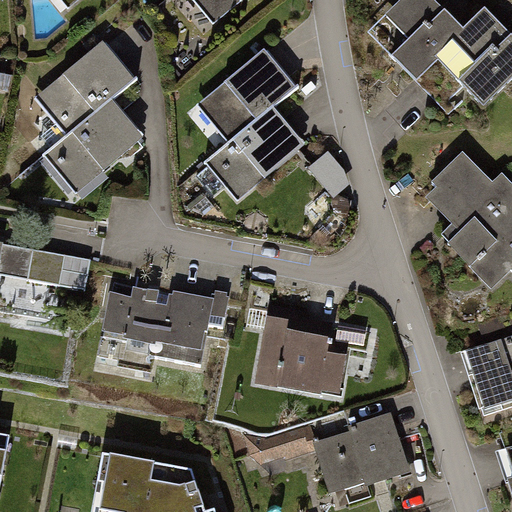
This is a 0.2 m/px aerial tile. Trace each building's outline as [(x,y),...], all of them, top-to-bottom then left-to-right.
[(54,0),(66,15),(84,0),(54,0)] [(185,0),(210,30),(247,0),(185,0)] [(426,0),(412,0),(371,40),(416,86),(445,58),(490,104),(511,83),(511,35),(486,8),(459,34),(426,0)] [(111,41),(43,98),(74,135),(44,160),(76,199),(147,140),(115,101),(142,78),(111,41)] [(270,50),(201,106),(232,143),(201,168),(234,207),(305,149),(273,110),(301,88),(270,50)] [(0,89),(10,91),(12,77),(0,75),(0,89)] [(336,194),(355,178),(331,150),(312,166),(336,194)] [(471,159),(421,206),(500,291),(511,279),(511,183),(502,193),(471,159)] [(0,243),(0,277),(58,288),(64,256),(0,243)] [(163,290),(150,358),(197,367),(210,299),(163,290)] [(96,364),(148,374),(150,358),(160,306),(108,296),(96,364)] [(302,321),(271,316),(258,385),(345,400),(354,345),(300,335),(302,321)] [(511,343),(472,356),(490,415),(511,408),(511,343)] [(391,421),(321,444),(337,492),(369,482),(372,493),(410,480),(391,421)] [(0,491),(9,436),(0,434),(0,491)] [(202,511),(191,472),(101,455),(90,511),(202,511)]
